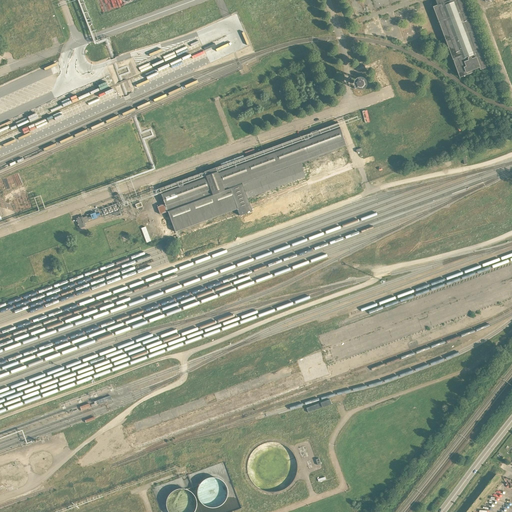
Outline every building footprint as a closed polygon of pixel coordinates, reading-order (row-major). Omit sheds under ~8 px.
[(435,0),(438,6),(433,7),(460,78),(488,67),(463,0),(435,0)] [(511,15),(502,18),(506,34),(511,32),(511,15)] [(350,80),(362,80),(362,64),(351,64),(350,80)] [(356,93),(358,93),(360,92),(362,91),(363,89),(363,87),(362,85),(361,83),(359,82),(356,82),(354,83),(353,85),(352,86),(352,89),(353,90),(354,92),(356,93)] [(338,123),(293,140),(275,146),(269,148),(267,149),(216,168),(216,167),(159,189),(165,204),(163,205),(157,207),(160,215),(168,212),(175,232),(243,207),(245,213),(253,210),(251,205),(272,197),(270,190),(305,176),(300,162),(346,146),(338,123)] [(352,133),(358,145),(363,143),(357,131),(352,133)] [(104,216),(119,211),(116,204),(102,209),(104,216)] [(86,221),(100,216),(99,212),(89,216),(88,214),(86,215),(87,217),(85,217),(86,221)] [(76,219),(80,229),(85,227),(82,217),(76,219)] [(145,227),(141,228),(147,243),(151,241),(145,227)] [(315,410),(332,404),(330,399),(313,405),(315,410)]
